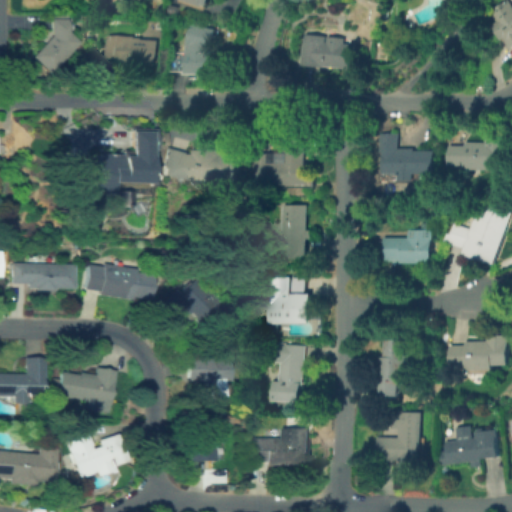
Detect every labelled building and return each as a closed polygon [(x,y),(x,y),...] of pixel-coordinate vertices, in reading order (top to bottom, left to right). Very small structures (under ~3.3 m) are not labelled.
[(511,48),(504,39),(501,41),(490,25),(496,21),(489,11),(503,0),(507,0),(511,6),(511,48)] [(177,15),(166,15),(166,7),(167,6),(178,7),(177,15)] [(46,73),(45,75),(28,58),(50,36),(50,19),(52,18),(68,19),(68,32),(78,43),(46,73)] [(210,74),(187,74),(187,49),(186,44),(191,24),(215,29),(212,46),(214,46),(211,55),(213,63),(210,74)] [(156,66),(149,65),(107,62),(109,36),(134,37),(142,38),(142,40),(158,40),(157,65),(156,66)] [(326,40),(327,37),(345,39),(345,44),(354,45),(351,69),(323,66),(323,68),(301,65),(304,38),(326,40)] [(381,153),(380,134),(398,133),(398,151),(436,150),(437,178),(418,178),(418,181),(398,181),(398,178),(382,178),(382,153),(381,153)] [(0,137),(14,137),(14,155),(0,155),(0,137)] [(453,166),(449,166),(449,145),(467,145),(467,141),(487,141),(487,138),(511,138),(511,172),(466,172),(466,166),(453,166)] [(147,183),(108,182),(109,155),(128,156),(129,140),(148,140),(147,183)] [(310,182),(258,183),(258,175),(261,175),(261,165),(256,165),(256,154),(283,153),(282,140),(304,140),(304,162),(310,162),(310,182)] [(186,185),(161,178),(170,149),(193,155),(193,151),(224,151),(224,155),(242,155),(242,184),(186,185)] [(305,259),(281,259),(281,205),(305,205),(305,230),(309,230),(309,239),(305,239),(305,259)] [(471,223),(473,222),(478,207),(511,217),(511,224),(497,271),(459,259),(463,247),(452,243),(458,225),(469,228),(471,223)] [(434,263),(401,263),(401,261),(382,261),(382,255),(383,238),(409,238),(408,230),(434,230),(434,263)] [(73,265),(72,289),(53,288),(53,291),(26,290),(26,283),(10,283),(10,263),(73,265)] [(91,265),(101,267),(102,263),(134,269),(133,272),(152,275),(147,302),(87,292),(91,265)] [(199,323),(184,307),(172,320),(158,305),(175,289),(178,292),(195,277),(219,303),(199,323)] [(310,324),(268,324),(268,277),(289,277),(289,294),(310,294),(310,324)] [(493,370),(466,370),(466,367),(449,367),(449,345),(465,345),(465,341),(487,341),(487,335),(508,335),(509,336),(509,365),(494,365),(494,370),(493,370)] [(399,396),(384,396),(380,395),(381,357),(384,357),(385,339),(408,340),(407,381),(400,381),(399,396)] [(300,401),(272,400),(272,381),(278,381),(280,344),(304,345),(303,362),(301,385),(300,401)] [(42,358),(42,379),(39,379),(39,396),(23,395),(23,403),(10,403),(10,395),(0,395),(0,374),(23,374),(23,358),(42,358)] [(215,402),(193,402),(193,379),(188,379),(187,360),(229,359),(229,381),(223,381),(223,395),(215,396),(215,402)] [(104,413),(82,409),(83,401),(56,396),(60,372),(78,375),(79,372),(93,375),(94,367),(114,371),(111,387),(109,387),(104,413)] [(423,461),(377,460),(378,437),(400,437),(400,428),(392,428),(392,410),(403,410),(423,412),(423,419),(422,454),(423,461)] [(187,462),(186,441),(185,436),(187,436),(187,427),(186,425),(186,419),(210,418),(211,428),(217,428),(217,443),(211,444),(211,460),(187,462)] [(474,468),(473,462),(444,465),(442,454),(442,452),(447,451),(446,442),(459,440),(457,427),(473,426),(474,438),(477,438),(476,432),(478,432),(478,428),(486,428),(486,431),(498,429),(499,437),(498,437),(500,454),(500,455),(500,458),(484,460),(485,467),(474,468)] [(310,464),(265,465),(265,462),(249,461),(248,439),(282,438),(282,428),(309,428),(310,464)] [(65,439),(86,432),(90,444),(116,435),(125,463),(111,468),(112,471),(93,478),(92,473),(78,478),(65,439)] [(55,452),(53,483),(34,481),(33,485),(6,483),(6,478),(0,477),(0,450),(35,454),(36,445),(38,444),(54,446),(55,452)]
